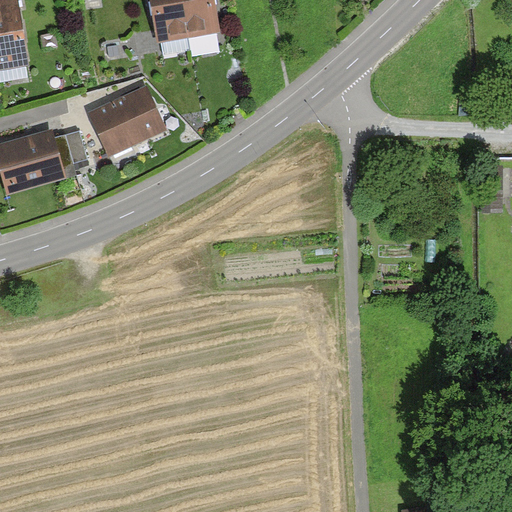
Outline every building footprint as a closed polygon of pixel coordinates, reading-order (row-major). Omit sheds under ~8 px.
[(17,0),(0,0),(0,70),(30,65),(17,0)] [(216,0),(153,0),(161,45),(222,34),(216,0)] [(148,89),(89,117),(110,160),(169,132),(148,89)] [(68,180),(54,129),(0,143),(0,158),(10,195),(68,180)] [(480,165),(481,209),(487,208),(487,204),(500,204),(499,165),(480,165)]
